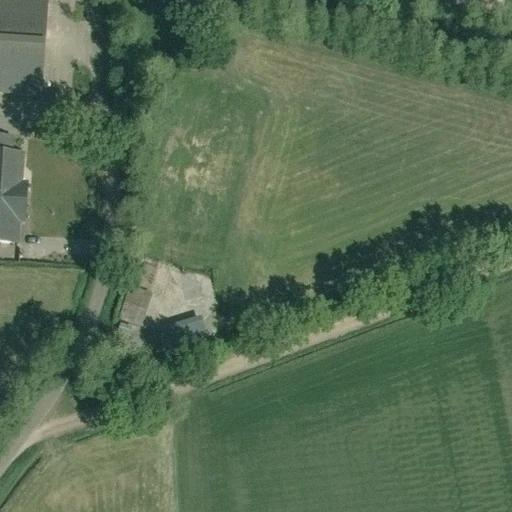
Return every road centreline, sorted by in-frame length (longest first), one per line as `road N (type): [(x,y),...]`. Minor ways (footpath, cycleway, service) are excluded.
road 1 (track): [(12,445),(511,260)]
road 2 (unclassified): [(0,461),(91,313),(106,247),(116,195),(93,0)]
road 3 (unclassified): [(511,64),(288,0)]
